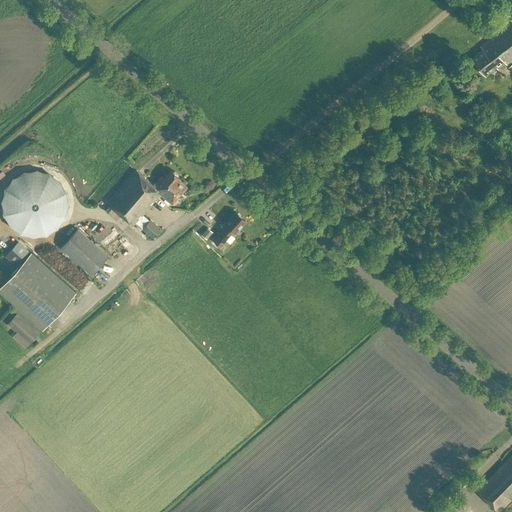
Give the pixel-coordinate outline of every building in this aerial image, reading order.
[(511,21),(496,34),(511,53),(511,21)] [(511,60),(511,53),(496,34),(497,36),(493,39),(492,37),(480,46),(483,50),(472,59),(486,75),(496,67),(498,69),(505,63),(506,65),(511,60)] [(69,203),(67,189),(60,178),(49,170),(35,167),(22,169),(11,176),(3,187),(1,201),(3,214),(9,224),(19,231),(30,235),(44,234),(56,227),(65,217),(69,203)] [(136,170),(107,203),(133,225),(136,222),(142,228),(153,237),(161,228),(150,219),(150,220),(143,214),(150,206),(154,201),(162,192),(154,185),(136,170)] [(154,185),(162,192),(169,199),(172,202),(186,186),(178,178),(179,177),(171,170),(165,178),(162,175),(154,185)] [(245,220),(236,212),(225,224),(224,223),(221,226),(223,228),(213,240),(220,246),(233,231),(235,232),(245,220)] [(92,274),(108,256),(77,228),(61,247),(92,274)] [(207,239),(213,232),(208,228),(202,235),(207,239)] [(11,252),(17,258),(27,249),(19,243),(11,252)] [(0,290),(43,329),(76,292),(31,251),(0,286),(0,290)] [(31,343),(39,333),(16,313),(8,323),(17,331),(31,343)] [(511,454),(477,490),(499,511),(511,499),(511,454)]
